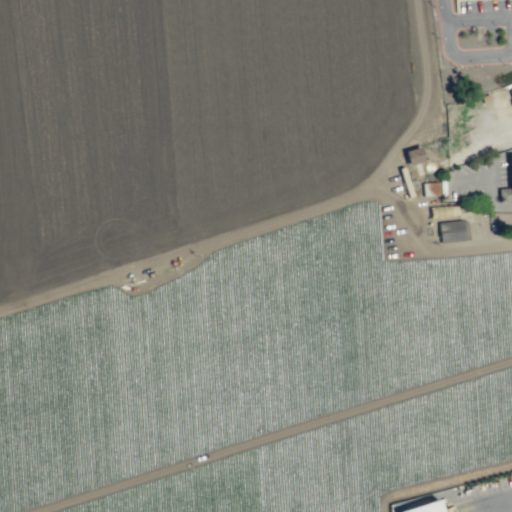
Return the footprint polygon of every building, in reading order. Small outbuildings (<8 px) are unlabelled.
[(407,165),(422,161),(418,146),(403,151),(407,165)] [(511,153),(507,154),(508,186),(496,187),(497,201),(510,200),(510,203),(511,202),(511,153)] [(438,195),(437,182),(421,182),(422,196),(438,195)] [(465,219),(436,222),(439,242),(467,239),(465,219)] [(440,511),(437,500),(394,511),(440,511)]
